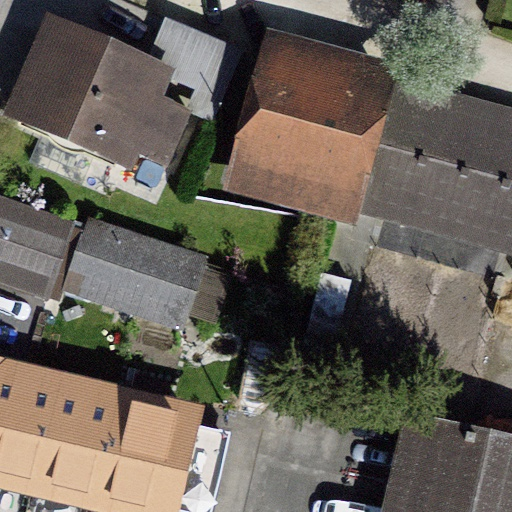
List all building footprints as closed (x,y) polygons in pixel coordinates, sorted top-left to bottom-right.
[(476,0),(415,0),(469,21),(476,0)] [(164,76),(51,28),(14,115),(126,164),(131,152),(165,166),(187,114),(154,99),(164,76)] [(511,253),(511,114),(399,83),(394,100),(375,95),(374,99),(274,71),(247,168),(361,199),(358,211),(511,253)] [(71,227),(0,203),(0,282),(47,298),(71,227)] [(182,324),(202,265),(88,226),(68,285),(182,324)] [(0,480),(125,511),(163,511),(187,416),(0,372),(0,480)] [(511,511),(511,447),(413,424),(392,511),(511,511)]
